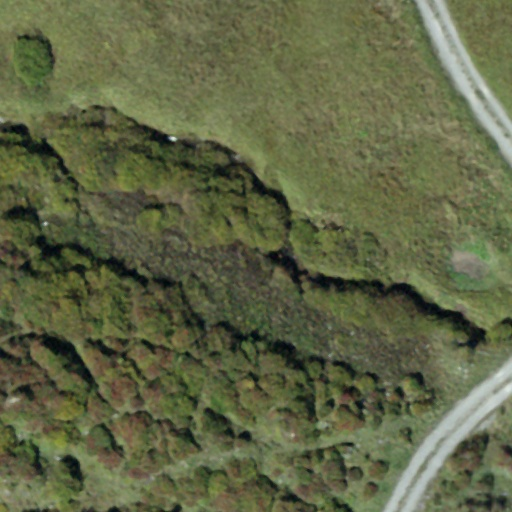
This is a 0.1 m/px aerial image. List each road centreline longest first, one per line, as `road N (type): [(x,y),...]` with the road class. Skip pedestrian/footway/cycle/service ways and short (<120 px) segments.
road 1 (track): [(424,0),(511,173)]
road 2 (track): [(511,380),(446,441),(407,511)]
